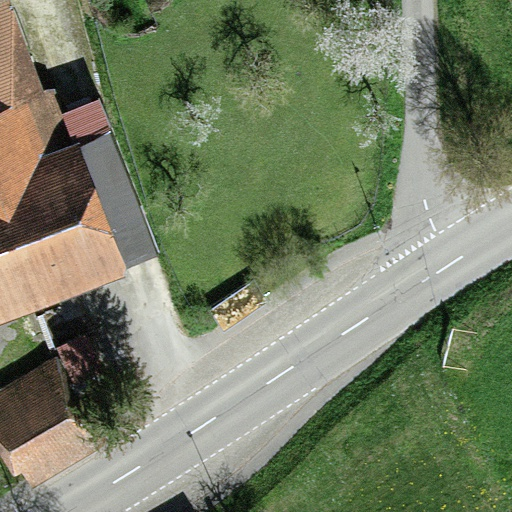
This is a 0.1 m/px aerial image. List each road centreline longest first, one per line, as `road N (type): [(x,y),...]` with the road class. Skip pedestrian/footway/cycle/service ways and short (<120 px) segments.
road 1 (secondary): [(67,511),(454,264)]
road 2 (residential): [(411,0),(423,192),(454,264)]
